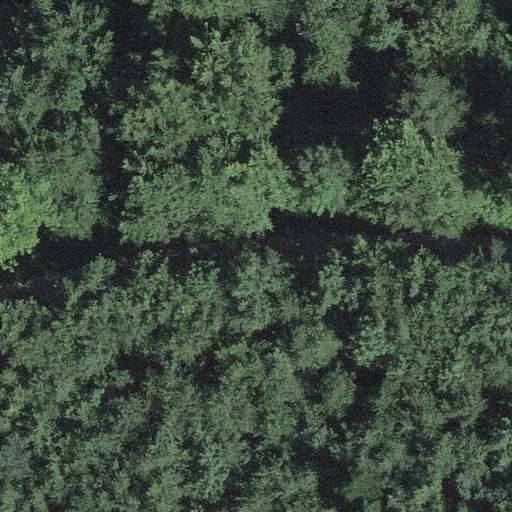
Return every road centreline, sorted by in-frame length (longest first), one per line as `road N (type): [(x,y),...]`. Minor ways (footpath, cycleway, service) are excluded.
road 1 (track): [(0,296),(138,263),(315,240),(511,249)]
road 2 (track): [(315,240),(257,167),(27,0)]
